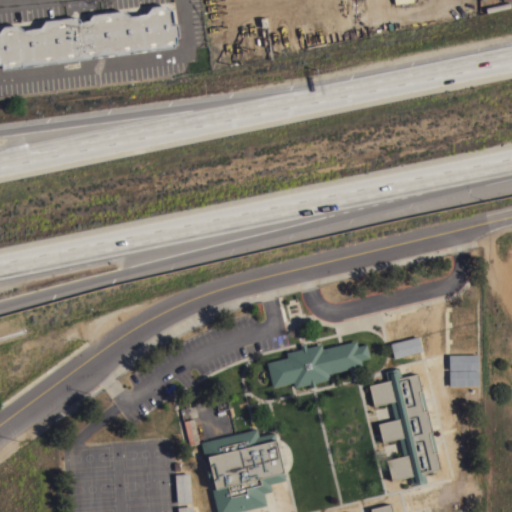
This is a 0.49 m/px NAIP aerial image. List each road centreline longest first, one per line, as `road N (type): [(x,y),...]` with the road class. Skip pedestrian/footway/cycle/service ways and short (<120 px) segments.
road 1 (residential): [(511,214),(218,288),(0,434)]
road 2 (motorway): [(0,304),(511,166)]
road 3 (motorway): [(0,265),(511,164)]
road 4 (motorway): [(328,96),(0,164)]
road 5 (motorway): [(328,96),(0,130)]
road 6 (motorway): [(511,56),(328,96)]
